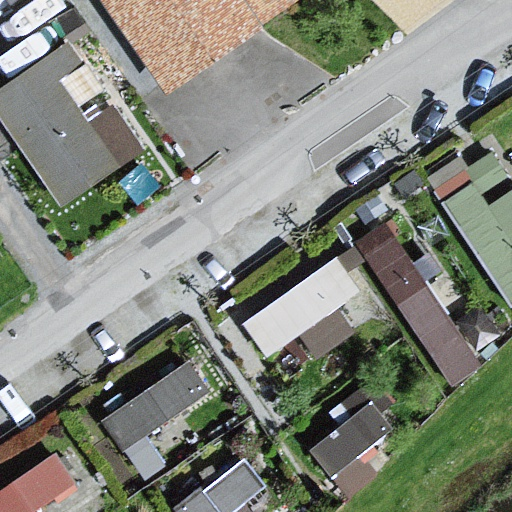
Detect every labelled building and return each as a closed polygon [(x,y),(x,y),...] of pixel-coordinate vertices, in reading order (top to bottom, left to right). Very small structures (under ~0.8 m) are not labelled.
[(98,0),(164,94),(259,31),(254,19),(285,0),(98,0)] [(61,47),(0,85),(0,122),(54,209),(111,171),(109,164),(135,150),(110,103),(83,120),(55,80),(74,66),(61,47)] [(511,158),(490,128),(418,171),(511,302),(511,158)] [(383,213),(346,237),(416,344),(457,317),(383,213)] [(327,245),(233,310),(264,348),(355,282),(327,245)] [(182,353),(93,411),(123,451),(214,391),(182,353)] [(366,389),(299,436),(327,470),(393,419),(366,389)] [(47,437),(0,468),(0,511),(12,511),(74,471),(47,437)] [(259,479),(235,445),(162,499),(172,511),(249,511),(238,498),(259,479)]
